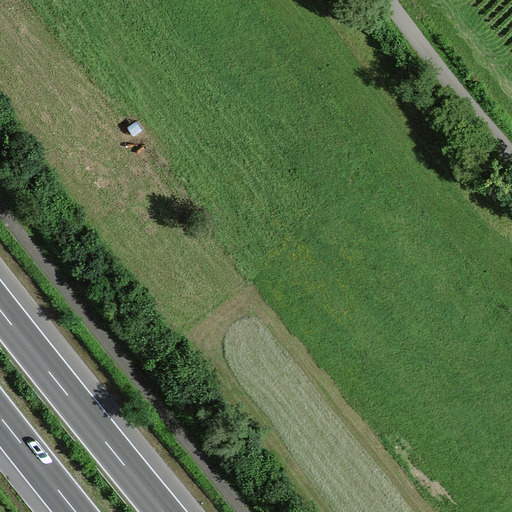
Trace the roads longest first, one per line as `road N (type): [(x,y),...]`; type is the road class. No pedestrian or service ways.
road 1 (motorway): [(157,511),(0,318)]
road 2 (unclassified): [(389,0),(511,142)]
